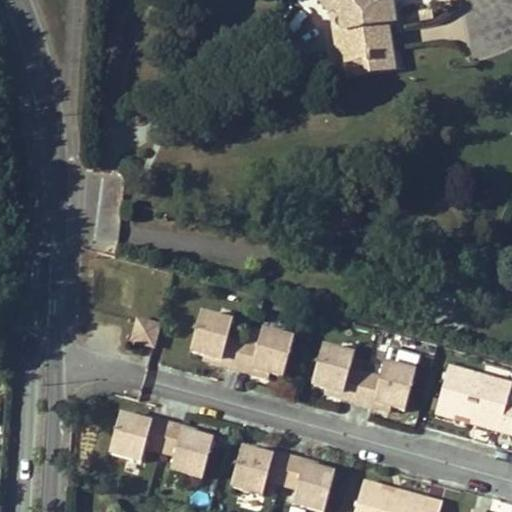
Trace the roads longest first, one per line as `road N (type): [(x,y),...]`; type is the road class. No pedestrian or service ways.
road 1 (secondary): [(0,2),(23,62),(38,167),(22,511)]
road 2 (residential): [(511,480),(59,354)]
road 3 (secondary): [(59,354),(65,162),(48,53),(26,0)]
road 4 (secondary): [(50,511),(59,354)]
